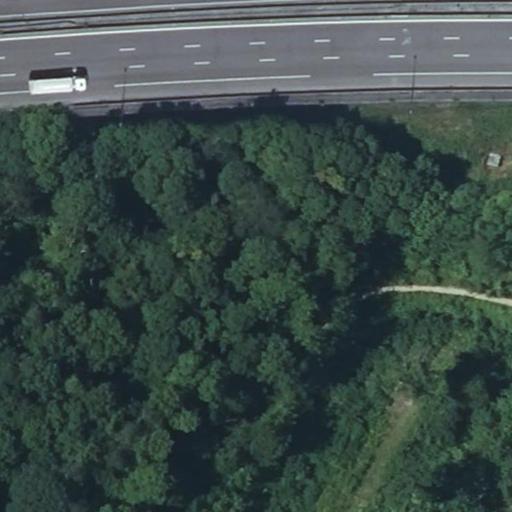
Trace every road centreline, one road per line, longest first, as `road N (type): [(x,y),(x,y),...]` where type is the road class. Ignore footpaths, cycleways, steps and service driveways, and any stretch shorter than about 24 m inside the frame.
road 1 (motorway): [(0,72),(511,52)]
road 2 (track): [(253,410),(125,288),(73,297),(0,267)]
road 3 (track): [(176,511),(346,301)]
road 4 (track): [(511,300),(430,279),(380,280),(346,301)]
